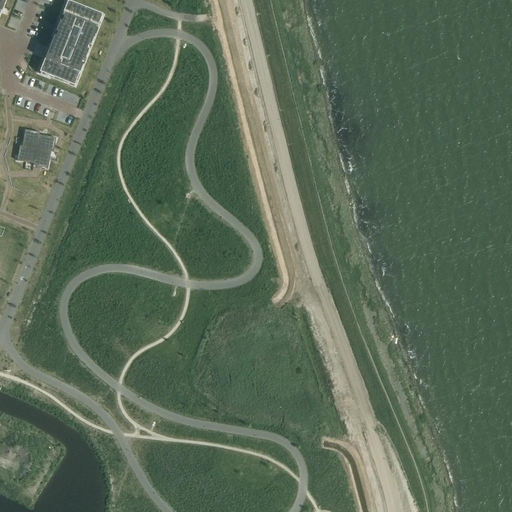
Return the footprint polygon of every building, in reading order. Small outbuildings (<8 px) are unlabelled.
[(58,24),(39,72),(43,74),(42,75),(50,78),(50,77),(74,86),(75,84),(76,85),(79,77),(78,77),(82,66),(83,67),(86,59),(85,59),(87,53),(89,54),(92,46),(90,46),(94,36),(96,37),(99,29),(97,28),(99,25),(100,25),(103,18),(102,17),(102,15),(66,0),(63,8),(65,9),(61,17),(60,16),(57,24),(58,24)] [(25,130),(22,147),(36,150),(39,135),(39,133),(25,130)] [(39,135),(36,150),(50,153),(53,153),(55,138),(39,135)] [(19,146),(17,161),(33,164),(36,150),(22,147),(19,146)] [(33,164),(33,166),(47,169),(50,153),(36,150),(33,164)]
